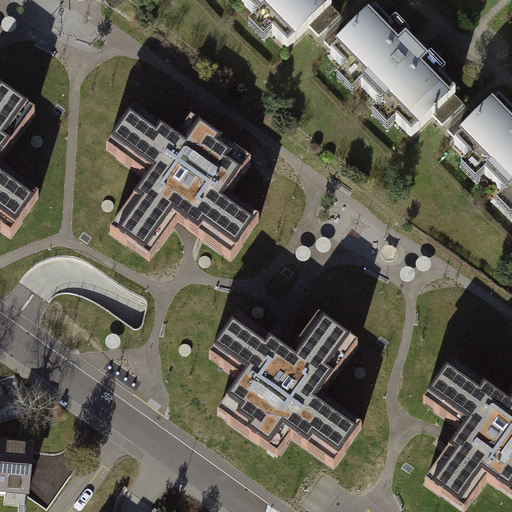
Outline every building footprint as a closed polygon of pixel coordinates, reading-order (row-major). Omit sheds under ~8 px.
[(333,7),(325,0),(240,0),(288,50),(333,7)] [(457,97),(374,14),(332,56),(415,139),(457,97)] [(0,225),(11,234),(35,199),(0,174),(0,159),(34,110),(0,87),(0,225)] [(511,113),(500,102),(458,144),(511,198),(511,113)] [(134,106),(109,140),(151,170),(109,229),(143,253),(171,214),(229,256),(255,221),(223,198),(251,160),(200,124),(186,143),(134,106)] [(337,466),(361,431),(319,402),(360,343),(325,319),(298,359),(238,319),(214,354),(246,376),(219,415),(271,450),(284,430),(337,466)] [(511,401),(510,404),(451,363),(427,397),(466,425),(425,483),(461,508),(483,477),(511,497),(511,401)] [(0,494),(28,497),(33,444),(0,441),(0,494)]
